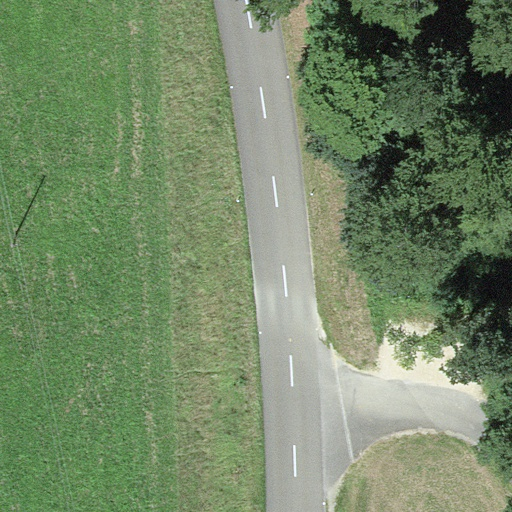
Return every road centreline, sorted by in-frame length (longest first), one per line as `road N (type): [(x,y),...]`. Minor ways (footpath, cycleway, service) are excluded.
road 1 (secondary): [(286,511),(288,413),(272,187),(236,0)]
road 2 (track): [(288,413),(431,418),(511,471)]
